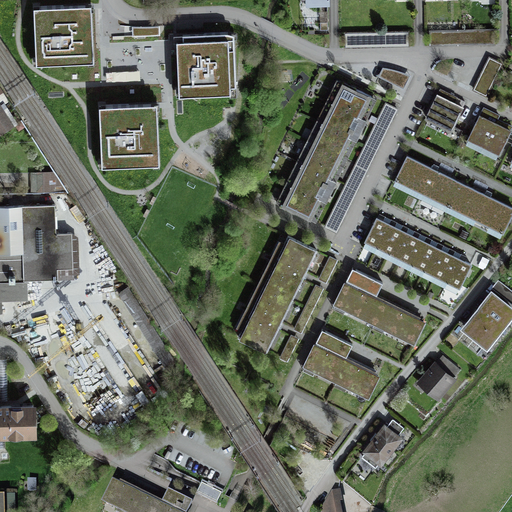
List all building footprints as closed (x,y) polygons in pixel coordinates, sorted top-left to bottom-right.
[(95,60),(93,2),(33,4),(34,62),(95,60)] [(238,92),(236,34),(176,36),(178,94),(238,92)] [(474,92),(486,98),(501,67),(489,62),(474,92)] [(310,142),(341,157),(370,99),(340,83),(310,142)] [(424,119),(449,133),(461,110),(436,97),(424,119)] [(0,130),(2,133),(15,124),(0,101),(0,130)] [(397,110),(385,104),(326,226),(338,231),(397,110)] [(159,163),(157,105),(96,107),(98,165),(159,163)] [(482,147),(494,124),(479,117),(468,140),(482,147)] [(494,124),(482,147),(499,155),(510,133),(494,124)] [(341,157),(310,142),(279,205),(309,221),(341,157)] [(449,207),(460,183),(406,157),(395,181),(449,207)] [(52,172),(43,173),(43,189),(60,187),(52,172)] [(511,207),(460,183),(449,207),(503,232),(511,212),(511,207)] [(0,301),(1,301),(1,280),(57,279),(56,268),(56,232),(55,204),(0,205),(0,301)] [(377,246),(388,223),(377,218),(365,241),(377,246)] [(388,223),(377,246),(389,252),(400,229),(388,223)] [(401,258),(413,235),(400,229),(389,252),(401,258)] [(72,232),(56,232),(56,268),(72,268),(72,232)] [(413,235),(401,258),(412,264),(424,241),(413,235)] [(263,286),(291,299),(314,250),(286,237),(263,286)] [(423,270),(435,246),(424,241),(412,264),(423,270)] [(435,246),(423,270),(435,275),(447,252),(435,246)] [(447,281),(458,258),(447,252),(435,275),(447,281)] [(322,273),(328,276),(337,259),(330,256),(322,273)] [(458,258),(447,281),(460,288),(472,264),(458,258)] [(335,304),(414,342),(424,321),(375,298),(382,282),(355,269),(348,284),(345,283),(335,304)] [(511,290),(501,282),(495,289),(511,302),(511,290)] [(291,299),(263,286),(237,340),(265,353),(291,299)] [(297,323),(303,326),(320,293),(313,290),(297,323)] [(459,330),(485,351),(511,318),(511,310),(490,292),(459,330)] [(301,368),(367,400),(379,376),(344,359),(351,344),(325,331),(318,347),(313,344),(301,368)] [(287,360),(295,343),(288,340),(280,357),(287,360)] [(438,396),(460,372),(447,360),(439,370),(435,366),(421,381),(438,396)] [(0,438),(5,439),(33,439),(33,411),(33,407),(0,406),(0,438)] [(407,432),(393,420),(363,456),(377,468),(407,432)] [(103,502),(124,511),(187,511),(192,503),(167,491),(161,504),(113,481),(103,502)] [(319,511),(340,511),(339,505),(342,505),(338,494),(330,495),(319,511)]
